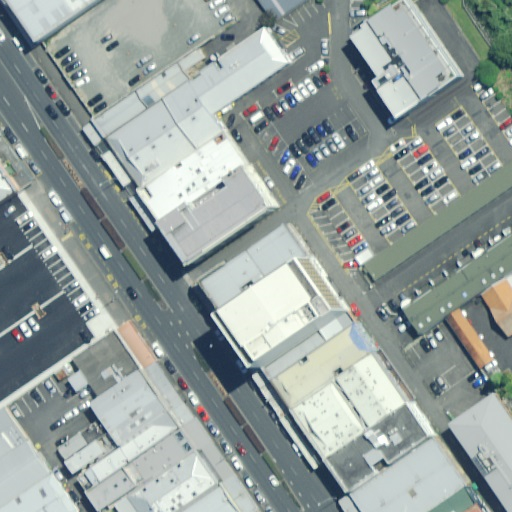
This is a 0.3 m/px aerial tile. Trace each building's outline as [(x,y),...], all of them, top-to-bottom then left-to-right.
[(0,0),(33,47),(102,0),(0,0)] [(262,0),(277,21),(308,0),(262,0)] [(413,0),(399,0),(348,36),(383,85),(374,92),(397,124),(467,75),(413,0)] [(100,142),(136,195),(223,135),(210,116),(285,66),(262,32),(190,81),(100,142)] [(195,48),(86,123),(100,142),(190,81),(181,70),(200,56),(195,48)] [(223,135),(136,195),(188,269),(274,211),(223,135)] [(511,162),(367,262),(378,279),(511,186),(511,162)] [(0,204),(18,192),(0,166),(0,204)] [(26,197),(0,215),(0,269),(52,234),(26,197)] [(191,291),(221,333),(315,266),(286,225),(191,291)] [(511,231),(398,307),(417,335),(438,321),(455,310),(511,271),(511,231)] [(221,333),(258,386),(353,319),(315,266),(221,333)] [(511,289),(492,303),(511,334),(511,289)] [(455,310),(438,321),(472,369),(488,358),(455,310)] [(258,386),(280,417),(376,351),(353,319),(258,386)] [(115,332),(77,358),(103,395),(141,369),(115,332)] [(280,417),(315,467),(411,401),(376,351),(280,417)] [(74,371),(68,364),(54,374),(60,382),(74,371)] [(103,395),(96,400),(126,443),(171,412),(141,369),(103,395)] [(511,416),(494,390),(451,418),(511,511),(511,416)] [(315,467),(340,502),(436,437),(411,401),(315,467)] [(0,511),(70,511),(71,505),(1,409),(0,409),(0,511)] [(126,443),(105,457),(80,474),(92,492),(119,473),(127,468),(183,429),(171,412),(126,443)] [(183,429),(127,468),(141,488),(197,450),(183,429)] [(88,445),(80,434),(61,447),(80,474),(105,457),(93,441),(88,445)] [(175,511),(219,482),(197,450),(141,488),(133,494),(106,511),(175,511)] [(106,511),(133,494),(119,473),(92,492),(105,511),(106,511)] [(240,511),(219,482),(175,511),(240,511)] [(426,511),(466,511),(481,502),(468,483),(426,511)] [(488,511),(481,502),(466,511),(488,511)]
